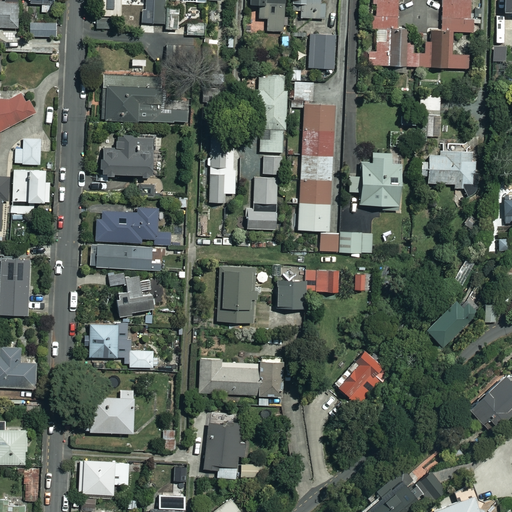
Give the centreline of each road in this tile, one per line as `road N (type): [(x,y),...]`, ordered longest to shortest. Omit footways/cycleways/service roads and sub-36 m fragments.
road 1 (residential): [(56,511),(76,0)]
road 2 (residential): [(511,326),(466,354),(301,511)]
